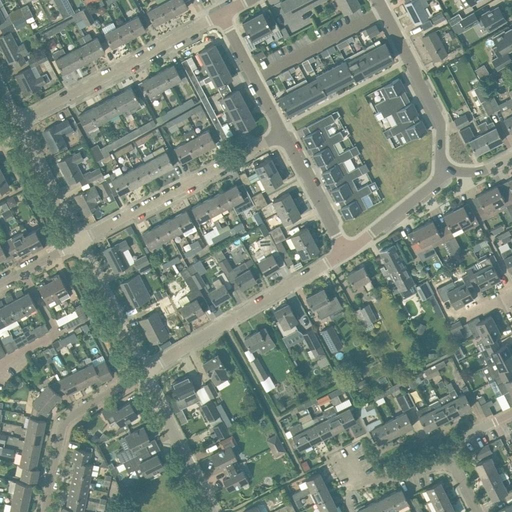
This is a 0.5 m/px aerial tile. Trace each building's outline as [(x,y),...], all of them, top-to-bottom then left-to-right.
[(68,16),(74,13),(67,0),(66,0),(62,2),(68,16)] [(96,9),(98,7),(104,4),(101,0),(93,4),(96,9)] [(158,5),(165,19),(176,13),(169,0),(155,0),(158,5)] [(169,0),(176,13),(187,7),(183,0),(169,0)] [(288,18),(297,13),(322,0),(336,0),(344,14),(359,5),(356,0),(285,0),(280,3),(288,18)] [(411,0),(404,4),(415,24),(427,18),(422,8),(428,5),(425,0),(411,0)] [(471,6),(480,1),(479,0),(459,0),(464,8),(470,5),(471,6)] [(62,2),(56,5),(63,18),(68,16),(62,2)] [(27,4),(21,7),(26,19),(33,16),(27,4)] [(146,11),(149,16),(154,25),(165,19),(158,5),(146,11)] [(72,14),(76,23),(79,29),(86,25),(94,21),(87,6),(72,14)] [(489,10),(480,15),(479,16),(480,17),(477,19),(473,12),(462,19),(461,18),(459,20),(460,20),(465,30),(478,22),(481,26),(484,24),(489,31),(498,26),(497,25),(506,20),(505,18),(505,16),(503,13),(501,13),(498,7),(490,11),(489,10)] [(433,23),(445,17),(442,11),(431,17),(433,23)] [(12,22),(9,16),(3,19),(0,12),(0,28),(0,29),(12,22)] [(262,12),(252,18),(263,39),(273,34),(276,39),(282,36),(275,23),(270,26),(262,12)] [(459,20),(461,18),(458,13),(451,17),(447,12),(444,14),(451,25),(459,20)] [(76,23),(72,14),(73,17),(62,23),(65,28),(71,25),(76,23)] [(126,21),(134,35),(145,29),(138,15),(126,21)] [(16,29),(28,24),(25,19),(23,17),(12,22),(16,29)] [(263,39),(252,18),(242,23),(247,34),(242,36),(249,50),(255,47),(253,44),(263,39)] [(429,19),(420,24),(423,30),(432,25),(429,19)] [(459,20),(451,25),(456,35),(465,30),(460,20),(459,20)] [(126,21),(115,27),(123,41),(134,35),(126,21)] [(52,28),(55,34),(59,32),(60,34),(66,30),(65,28),(62,23),(52,28)] [(369,37),(379,32),(375,24),(365,29),(369,37)] [(448,31),(446,25),(438,29),(441,34),(445,32),(449,40),(455,37),(451,30),(448,31)] [(285,26),(279,30),(281,34),(284,39),(290,36),(285,26)] [(104,33),(107,38),(112,47),(123,41),(115,27),(104,33)] [(55,34),(52,28),(41,34),(42,36),(40,37),(43,43),(46,41),(45,39),(55,34)] [(503,31),(493,37),(497,45),(492,48),(497,57),(492,60),(497,69),(511,61),(506,52),(511,48),(511,30),(511,29),(504,32),(503,31)] [(434,60),(443,56),(446,54),(434,31),(422,37),(434,60)] [(5,55),(9,63),(13,61),(15,66),(25,61),(21,53),(27,50),(23,43),(17,46),(10,32),(0,37),(0,45),(4,52),(6,55),(5,55)] [(89,33),(83,36),(94,57),(105,51),(97,36),(92,39),(89,33)] [(81,45),(76,48),(83,62),(94,57),(83,36),(78,39),(81,45)] [(375,47),(384,64),(394,59),(385,42),(375,47)] [(375,47),(373,43),(363,48),(374,69),(384,64),(375,47)] [(199,52),(205,64),(219,56),(214,45),(199,52)] [(62,48),(73,68),(83,62),(76,48),(66,53),(63,47),(62,48)] [(55,66),(58,65),(62,73),(73,68),(62,48),(52,53),(54,59),(52,60),(55,66)] [(374,69),(363,48),(354,53),(365,74),(374,69)] [(32,67),(45,61),(46,63),(45,64),(48,71),(49,71),(53,79),(57,77),(44,52),(28,60),(32,67)] [(354,78),(354,79),(364,74),(353,53),(343,58),(345,61),(354,78)] [(225,67),(219,56),(205,64),(210,74),(207,76),(207,77),(225,67)] [(181,62),(186,70),(187,73),(192,70),(186,59),(181,62)] [(310,64),(309,63),(307,59),(302,62),(307,72),(313,69),(310,64)] [(354,78),(345,61),(335,66),(344,83),(353,78),(354,78)] [(163,70),(170,84),(181,78),(174,64),(163,70)] [(344,83),(335,66),(326,71),(335,88),(340,85),(344,83)] [(231,78),(225,67),(207,77),(207,76),(203,79),(205,83),(208,81),(213,79),(216,86),(231,78)] [(42,75),(36,78),(30,68),(24,71),(15,75),(25,95),(40,87),(39,86),(46,83),(50,81),(46,73),(42,75)] [(163,95),(160,90),(170,84),(163,70),(152,76),(163,95)] [(192,70),(187,73),(193,84),(198,81),(201,79),(199,75),(196,77),(192,70)] [(335,88),(326,71),(316,76),(317,78),(325,93),(325,92),(335,88)] [(163,95),(152,76),(142,81),(152,100),(163,95)] [(307,83),(305,78),(295,83),(306,104),(316,99),(307,83)] [(325,93),(317,78),(307,83),(316,99),(326,94),(325,93)] [(402,98),(399,92),(404,89),(398,78),(379,88),(385,99),(374,104),(378,111),(380,110),(402,98)] [(198,81),(193,84),(202,101),(207,98),(198,81)] [(306,104),(295,83),(286,88),(288,93),(297,109),(300,108),(306,104)] [(131,87),(121,93),(128,107),(139,101),(131,87)] [(243,101),(237,90),(218,100),(224,111),(228,109),(243,101)] [(111,98),(118,112),(122,110),(125,116),(131,113),(128,107),(121,93),(111,98)] [(297,109),(288,93),(278,98),(287,115),(297,109)] [(181,104),(184,109),(198,101),(196,96),(192,98),(191,98),(181,104)] [(493,96),(487,99),(494,112),(500,109),(493,96)] [(100,103),(108,118),(118,112),(111,98),(100,103)] [(211,118),(216,115),(207,98),(202,101),(211,118)] [(417,113),(411,102),(406,105),(402,98),(380,110),(383,117),(391,113),(397,124),(411,116),(417,113)] [(487,99),(482,102),(488,115),(494,112),(487,99)] [(228,109),(224,111),(227,116),(226,117),(228,123),(234,120),(249,112),(243,101),(228,109)] [(90,109),(98,123),(108,118),(100,103),(90,109)] [(170,109),(173,115),(184,109),(181,104),(170,109)] [(200,104),(185,112),(187,117),(196,112),(200,119),(206,116),(200,104)] [(511,130),(511,106),(510,108),(510,107),(501,112),(504,119),(510,131),(511,130)] [(78,115),(81,121),(86,129),(98,123),(90,109),(78,115)] [(173,115),(170,109),(165,112),(164,110),(159,113),(161,115),(160,115),(160,116),(156,118),(159,123),(173,115)] [(187,117),(185,112),(173,119),(178,127),(189,121),(187,117)] [(234,120),(240,131),(255,123),(249,112),(234,120)] [(324,126),(335,120),(331,113),(307,126),(310,132),(303,136),(309,147),(316,143),(329,136),(324,126)] [(465,114),(454,120),(458,128),(469,122),(465,114)] [(216,115),(211,118),(217,129),(222,126),(216,115)] [(77,126),(76,123),(72,116),(69,118),(73,125),(75,127),(77,126)] [(389,128),(392,136),(400,132),(406,142),(426,131),(420,120),(415,123),(411,116),(397,124),(389,128)] [(52,151),(61,147),(66,144),(60,133),(64,131),(66,136),(74,132),(67,119),(56,125),(55,125),(43,131),(49,144),(52,151)] [(178,127),(173,119),(165,123),(168,128),(176,123),(178,127)] [(481,134),(488,147),(502,141),(492,121),(487,124),(485,120),(477,124),(480,131),(482,134),(481,134)] [(139,127),(142,132),(152,127),(149,121),(139,127)] [(222,126),(217,129),(223,140),(228,137),(222,126)] [(475,154),(488,147),(481,134),(474,137),(469,126),(459,130),(465,143),(469,141),(475,154)] [(129,132),(132,138),(142,132),(139,127),(129,132)] [(152,131),(143,136),(146,141),(161,133),(157,128),(152,131)] [(182,135),(186,141),(185,141),(193,156),(204,150),(197,135),(193,129),(182,135)] [(208,129),(197,135),(204,150),(215,144),(208,129)] [(333,144),(344,138),(340,131),(329,136),(316,143),(319,150),(312,154),(318,165),(323,162),(339,154),(333,144)] [(132,138),(129,132),(119,138),(122,144),(132,138)] [(135,141),(138,146),(146,141),(143,136),(135,141)] [(122,144),(119,138),(109,144),(112,149),(122,144)] [(174,147),(177,153),(182,161),(193,156),(185,141),(174,147)] [(122,147),(125,152),(134,148),(131,143),(122,147)] [(96,162),(110,154),(108,151),(112,149),(109,144),(100,148),(98,144),(89,148),(96,162)] [(122,147),(114,152),(117,157),(125,152),(122,147)] [(343,161),(353,156),(349,148),(339,154),(323,162),(327,169),(322,171),(327,183),(333,180),(348,172),(343,161)] [(165,151),(155,157),(162,172),(173,166),(165,151)] [(69,183),(78,179),(82,177),(75,163),(83,159),(79,152),(71,156),(58,162),(62,170),(63,169),(64,172),(63,172),(69,183)] [(99,167),(112,160),(110,155),(110,154),(96,162),(99,167)] [(155,157),(144,163),(151,177),(162,172),(155,157)] [(260,178),(280,168),(277,164),(274,165),(270,158),(254,166),(257,172),(247,177),(251,182),(260,178)] [(151,177),(144,163),(133,168),(141,183),(151,177)] [(352,179),(363,173),(359,166),(348,172),(333,180),(336,186),(331,189),(337,200),(342,197),(357,189),(352,179)] [(103,175),(99,167),(86,174),(90,181),(91,181),(103,175)] [(133,168),(122,174),(130,188),(141,183),(133,168)] [(280,168),(260,178),(266,189),(283,181),(279,173),(282,172),(280,168)] [(244,186),(251,183),(251,182),(247,177),(245,171),(239,175),(243,183),(244,186)] [(0,190),(9,186),(2,172),(0,173),(0,190)] [(114,173),(104,178),(112,192),(110,187),(115,185),(119,194),(130,188),(122,174),(117,177),(114,173)] [(104,178),(103,176),(103,175),(91,181),(94,187),(89,189),(75,196),(85,215),(99,208),(97,203),(102,200),(101,197),(103,196),(103,197),(112,192),(104,178)] [(236,184),(225,190),(233,206),(234,208),(237,214),(254,205),(250,197),(244,186),(243,183),(237,186),(236,184)] [(361,197),(372,191),(368,184),(357,189),(342,197),(346,204),(340,207),(346,218),(367,207),(361,197)] [(497,186),(486,191),(495,207),(497,212),(507,207),(508,207),(511,204),(511,202),(507,193),(502,195),(497,186)] [(225,190),(214,196),(221,210),(226,207),(229,211),(234,208),(233,206),(225,190)] [(482,206),(476,208),(482,219),(488,217),(485,212),(495,207),(486,191),(477,196),(482,206)] [(254,205),(257,210),(267,204),(261,192),(250,197),(254,205)] [(272,201),(278,213),(298,202),(295,198),(292,200),(288,192),(272,201)] [(214,196),(202,202),(210,216),(221,210),(214,196)] [(202,202),(191,208),(199,221),(210,216),(202,202)] [(300,206),(298,202),(278,213),(284,224),(300,215),(297,208),(300,206)] [(463,231),(467,229),(479,224),(473,212),(468,215),(463,205),(452,210),(463,231)] [(9,208),(1,213),(6,221),(14,217),(9,208)] [(185,234),(196,229),(186,210),(175,216),(185,234)] [(453,236),(463,231),(452,210),(443,215),(448,225),(443,228),(448,239),(453,236)] [(184,234),(185,234),(175,216),(164,222),(171,236),(182,230),(184,234)] [(233,227),(230,228),(235,236),(237,235),(238,236),(246,231),(244,227),(242,222),(241,223),(239,218),(231,222),(233,227)] [(216,228),(222,239),(230,235),(231,238),(235,236),(230,228),(228,224),(220,228),(216,220),(213,222),(216,228)] [(433,247),(448,239),(443,228),(437,230),(432,220),(422,226),(430,241),(433,247)] [(160,242),(171,236),(164,222),(153,228),(160,242)] [(284,248),(279,251),(275,244),(285,238),(279,226),(268,232),(269,233),(281,255),(286,252),(284,248)] [(418,254),(427,250),(429,249),(426,243),(430,241),(422,226),(412,231),(417,240),(412,243),(418,254)] [(21,229),(22,232),(32,251),(49,242),(41,227),(28,233),(25,227),(21,229)] [(290,235),(296,247),(316,237),(313,233),(310,234),(306,227),(290,235)] [(162,246),(160,242),(153,228),(142,234),(149,248),(155,245),(157,249),(162,246)] [(222,239),(216,228),(203,234),(209,245),(213,242),(214,243),(222,239)] [(266,228),(261,230),(264,236),(269,233),(268,232),(266,228)] [(22,232),(6,241),(5,241),(14,256),(26,250),(28,253),(32,251),(22,232)] [(398,232),(391,236),(393,241),(401,237),(398,232)] [(255,255),(259,261),(258,261),(265,274),(266,274),(265,273),(272,269),(272,270),(284,263),(286,267),(287,266),(281,255),(269,233),(264,236),(256,241),(261,249),(255,252),(255,255)] [(507,241),(503,233),(497,236),(499,240),(501,239),(503,243),(507,241)] [(318,241),(316,237),(296,247),(302,258),(318,250),(315,242),(318,241)] [(122,251),(129,247),(125,240),(118,244),(118,243),(104,251),(108,258),(109,258),(110,260),(109,261),(115,272),(129,265),(122,251)] [(190,244),(194,253),(203,249),(198,240),(190,244)] [(0,259),(2,258),(4,262),(14,256),(5,241),(3,242),(0,243),(0,259)] [(194,253),(190,244),(189,244),(192,249),(184,253),(186,257),(194,253)] [(379,252),(390,272),(404,265),(394,244),(379,252)] [(511,251),(510,247),(500,252),(510,273),(511,271),(511,251)] [(170,260),(172,265),(176,271),(181,268),(177,262),(180,260),(176,252),(172,254),(174,258),(170,260)] [(198,288),(205,284),(200,275),(205,272),(202,267),(207,264),(205,261),(215,256),(212,252),(186,267),(198,288)] [(281,255),(287,266),(293,263),(287,252),(286,252),(281,255)] [(481,266),(490,283),(499,278),(494,268),(499,266),(500,268),(493,254),(479,261),(481,266)] [(138,268),(149,262),(145,255),(134,261),(138,268)] [(226,257),(218,262),(223,271),(225,274),(233,269),(226,257)] [(172,265),(170,260),(162,264),(164,269),(172,265)] [(234,276),(236,280),(241,288),(255,280),(244,261),(238,265),(242,272),(234,276)] [(143,272),(151,268),(148,263),(140,267),(143,272)] [(467,273),(467,274),(474,288),(479,286),(480,288),(490,283),(481,266),(476,268),(474,264),(465,269),(467,273)] [(413,282),(404,265),(390,272),(387,273),(384,275),(393,293),(413,282)] [(369,278),(367,275),(362,266),(347,275),(354,287),(361,282),(366,291),(374,287),(369,278)] [(198,302),(204,299),(198,288),(186,267),(174,275),(176,278),(182,275),(191,291),(186,294),(186,295),(178,300),(182,307),(180,307),(188,320),(203,310),(198,302)] [(227,289),(232,286),(225,274),(223,271),(216,274),(217,276),(212,279),(217,286),(208,292),(215,303),(216,303),(217,305),(224,301),(223,299),(230,295),(227,289)] [(49,281),(60,302),(70,297),(67,291),(68,291),(58,273),(52,277),(53,279),(49,281)] [(132,307),(150,297),(138,274),(121,283),(123,289),(124,288),(130,299),(129,299),(132,307)] [(473,286),(467,274),(462,276),(465,282),(455,287),(463,302),(473,297),(468,289),(473,286)] [(37,285),(46,302),(49,307),(55,303),(55,304),(60,302),(49,281),(45,283),(44,281),(37,285)] [(421,300),(433,293),(427,281),(415,287),(421,300)] [(448,295),(455,309),(464,304),(463,302),(455,287),(450,290),(447,282),(435,288),(441,298),(448,295)] [(323,288),(306,297),(312,309),(315,307),(320,318),(342,307),(336,295),(329,299),(323,288)] [(25,313),(27,315),(31,313),(29,311),(36,307),(28,292),(24,294),(21,290),(15,293),(25,313)] [(168,295),(166,291),(161,293),(159,290),(153,293),(156,300),(163,296),(163,298),(168,295)] [(5,298),(15,318),(17,321),(20,319),(19,316),(25,313),(15,293),(17,298),(14,300),(11,295),(5,298)] [(154,311),(172,302),(169,296),(151,305),(154,311)] [(15,318),(5,298),(5,299),(7,303),(3,305),(1,301),(0,301),(0,313),(5,323),(7,326),(10,324),(9,321),(15,318)] [(281,306),(274,311),(279,320),(276,321),(284,336),(297,329),(294,323),(297,321),(293,313),(288,303),(286,304),(285,303),(282,305),(281,306)] [(74,307),(75,310),(67,314),(69,319),(78,315),(81,321),(87,318),(80,304),(74,307)] [(362,326),(376,319),(368,304),(354,311),(362,326)] [(151,343),(167,335),(156,312),(140,320),(148,336),(152,342),(151,342),(151,343)] [(64,322),(59,325),(62,331),(67,328),(81,321),(78,315),(69,319),(64,322)] [(474,336),(480,333),(496,325),(495,325),(491,315),(480,321),(478,317),(467,323),(474,336)] [(462,326),(459,320),(449,325),(452,332),(455,338),(457,337),(454,330),(462,326)] [(426,325),(416,321),(412,329),(422,334),(426,325)] [(480,351),(494,344),(492,339),(501,334),(500,332),(501,330),(498,324),(495,325),(496,325),(480,333),(482,337),(476,344),(480,351)] [(343,345),(332,325),(320,331),(331,352),(343,345)] [(394,349),(388,338),(383,341),(379,333),(384,331),(381,325),(371,331),(379,347),(385,344),(389,352),(394,349)] [(259,331),(258,330),(244,339),(250,350),(258,345),(262,352),(275,345),(269,334),(265,328),(259,331)] [(310,350),(311,349),(314,357),(312,360),(313,360),(325,354),(320,344),(312,328),(301,333),(310,350)] [(24,333),(24,334),(28,342),(35,339),(34,338),(38,336),(34,329),(30,331),(30,330),(24,333)] [(72,345),(79,342),(74,332),(66,336),(69,342),(70,341),(72,345)] [(11,334),(1,339),(8,353),(14,350),(14,349),(10,342),(14,340),(13,339),(11,334)] [(14,339),(18,347),(18,348),(25,344),(24,344),(28,342),(24,334),(21,336),(20,335),(13,339),(14,340),(14,339)] [(69,342),(66,336),(59,340),(58,340),(55,341),(58,349),(62,347),(62,346),(69,342)] [(52,354),(56,352),(56,351),(58,349),(55,341),(52,343),(53,346),(49,348),(52,354)] [(511,352),(511,351),(508,343),(497,348),(494,344),(480,351),(484,358),(492,356),(494,361),(495,362),(510,354),(511,352)] [(459,346),(452,349),(457,359),(463,356),(459,346)] [(507,367),(511,364),(511,352),(510,354),(495,362),(494,361),(487,365),(494,380),(496,379),(509,372),(507,367)] [(217,355),(203,363),(215,383),(228,375),(223,367),(224,366),(217,355)] [(249,361),(260,380),(267,376),(256,358),(249,361)] [(79,362),(88,382),(99,377),(92,362),(86,365),(83,360),(79,362)] [(92,362),(99,377),(101,380),(112,375),(105,360),(96,365),(94,365),(92,362)] [(443,360),(435,364),(438,369),(446,365),(443,360)] [(88,382),(79,362),(78,362),(81,368),(70,373),(77,388),(88,382)] [(438,369),(435,364),(424,370),(428,379),(440,373),(438,369)] [(414,378),(421,375),(422,374),(420,370),(412,374),(414,378)] [(503,393),(509,390),(511,388),(511,376),(511,377),(509,372),(496,379),(503,393)] [(59,379),(60,380),(65,391),(66,393),(77,388),(70,373),(59,379)] [(396,383),(399,388),(400,388),(398,385),(414,378),(412,374),(396,381),(397,383),(396,383)] [(179,398),(175,399),(176,400),(180,409),(200,400),(195,390),(188,375),(172,383),(179,398)] [(364,379),(357,382),(359,388),(367,385),(364,379)] [(48,384),(40,393),(52,404),(57,398),(58,400),(62,396),(60,394),(65,391),(60,380),(49,385),(48,384)] [(211,380),(202,385),(209,398),(218,394),(211,380)] [(442,380),(437,383),(440,389),(445,386),(442,380)] [(445,385),(449,393),(449,392),(459,413),(471,407),(464,393),(458,396),(451,382),(445,385)] [(381,392),(383,396),(399,388),(396,383),(381,392)] [(330,398),(339,394),(344,391),(342,387),(328,394),(330,398)] [(402,394),(409,408),(415,405),(408,391),(402,394)] [(448,418),(459,413),(449,392),(449,393),(438,398),(441,405),(448,418)] [(52,404),(40,393),(32,403),(33,404),(30,417),(45,420),(46,415),(49,411),(47,409),(52,404)] [(322,402),(330,398),(328,394),(320,398),(322,402)] [(409,408),(402,394),(396,397),(402,411),(409,408)] [(314,396),(312,397),(312,398),(304,403),(306,407),(314,403),(315,405),(318,403),(317,401),(318,401),(315,395),(314,396)] [(211,399),(200,405),(208,421),(219,416),(214,406),(211,399)] [(180,409),(176,400),(169,403),(174,412),(180,409)] [(349,400),(334,407),(344,427),(356,421),(349,407),(351,406),(349,400)] [(488,406),(493,404),(491,400),(480,405),(485,416),(492,413),(488,406)] [(102,411),(105,417),(109,423),(116,419),(120,426),(137,416),(136,412),(135,413),(132,409),(133,408),(129,402),(118,409),(114,403),(102,411)] [(373,402),(358,410),(361,415),(375,407),(373,402)] [(220,403),(214,406),(219,416),(222,420),(228,417),(220,403)] [(306,407),(304,403),(296,407),(298,411),(306,407)] [(322,410),(326,418),(333,432),(344,427),(334,407),(334,408),(333,405),(322,410)] [(425,430),(437,424),(430,410),(427,405),(416,411),(425,430)] [(437,424),(448,418),(441,405),(430,410),(437,424)] [(298,417),(295,412),(287,417),(289,421),(298,417)] [(405,412),(394,418),(401,432),(412,426),(405,412)] [(27,428),(42,432),(45,420),(30,417),(29,416),(27,428)] [(333,432),(326,418),(320,421),(318,416),(312,418),(311,418),(321,438),(333,432)] [(94,444),(105,438),(92,417),(82,423),(94,444)] [(321,438),(311,418),(300,423),(300,424),(303,430),(310,443),(321,438)] [(389,437),(401,432),(394,418),(383,423),(389,437)] [(213,426),(211,427),(218,439),(228,433),(222,421),(213,426)] [(378,443),(389,437),(383,423),(368,430),(373,441),(376,439),(378,443)] [(303,430),(300,424),(284,432),(293,448),(297,446),(299,449),(310,443),(303,430)] [(143,427),(134,431),(125,436),(130,446),(116,453),(121,463),(148,450),(145,443),(150,441),(143,427)] [(42,432),(27,428),(24,440),(40,444),(42,432)] [(270,448),(281,442),(276,434),(266,439),(270,448)] [(232,436),(227,438),(219,442),(223,449),(211,455),(216,467),(223,464),(226,470),(237,464),(234,458),(236,457),(231,446),(236,443),(232,436)] [(22,453),(37,456),(40,444),(24,440),(22,453)] [(499,447),(498,446),(495,441),(476,450),(479,457),(492,451),(499,447)] [(275,457),(286,451),(281,442),(270,448),(275,457)] [(71,460),(75,461),(89,464),(89,463),(92,448),(86,446),(85,450),(74,448),(71,460)] [(13,457),(14,449),(3,447),(1,455),(13,457)] [(146,477),(155,472),(164,468),(157,454),(151,456),(148,450),(121,463),(123,463),(128,472),(140,466),(146,477)] [(37,456),(22,453),(19,465),(23,465),(35,468),(37,456)] [(476,464),(482,476),(502,467),(501,466),(497,469),(491,457),(476,464)] [(73,473),(90,476),(93,464),(89,463),(89,464),(75,461),(73,473)] [(307,462),(301,465),(304,471),(310,468),(307,462)] [(237,464),(226,470),(229,476),(222,479),(228,491),(248,481),(242,469),(240,470),(237,464)] [(20,477),(26,479),(36,481),(38,468),(35,468),(23,465),(20,477)] [(110,469),(113,476),(117,474),(118,471),(116,466),(114,467),(110,469)] [(502,467),(482,476),(488,487),(508,478),(508,477),(509,477),(506,470),(504,471),(502,467)] [(71,484),(88,488),(90,476),(73,473),(71,484)] [(294,500),(299,497),(311,491),(325,484),(319,473),(305,479),(308,486),(292,494),(294,499),(294,500)] [(510,481),(508,478),(488,487),(493,499),(508,492),(505,486),(509,484),(510,481)] [(29,496),(31,484),(16,481),(13,493),(29,496)] [(425,488),(431,500),(445,493),(439,481),(425,488)] [(88,488),(71,484),(68,496),(85,500),(88,488)] [(311,491),(316,502),(330,495),(325,484),(311,491)] [(389,494),(396,508),(408,502),(401,488),(389,494)] [(437,511),(451,504),(448,500),(451,499),(447,492),(445,493),(431,500),(437,511)] [(11,505),(26,508),(29,496),(13,493),(11,505)] [(384,511),(388,511),(396,508),(389,494),(378,500),(384,511)] [(316,502),(321,511),(325,511),(336,507),(330,495),(316,502)] [(83,511),(85,500),(68,496),(66,507),(66,508),(83,511)] [(303,505),(299,497),(294,500),(298,508),(303,505)] [(411,499),(415,508),(420,505),(415,497),(411,499)] [(384,511),(378,500),(367,505),(369,511),(384,511)] [(271,511),(289,511),(294,510),(291,502),(271,511)] [(499,511),(511,511),(511,502),(498,510),(499,511)]
